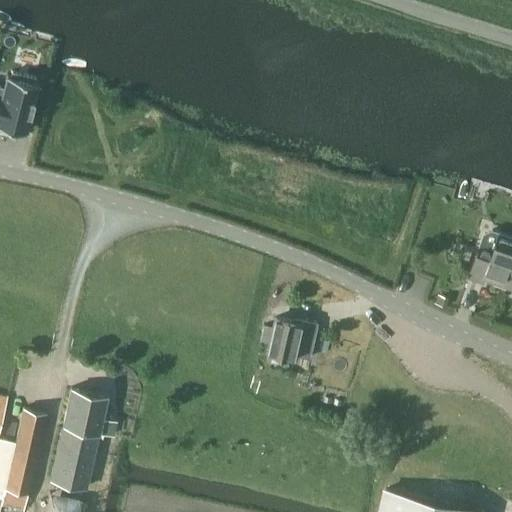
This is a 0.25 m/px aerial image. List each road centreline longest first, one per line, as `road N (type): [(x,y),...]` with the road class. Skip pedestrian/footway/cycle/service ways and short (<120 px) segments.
road 1 (unclassified): [(511,358),(257,243),(0,170)]
road 2 (tertiary): [(511,41),(387,0)]
